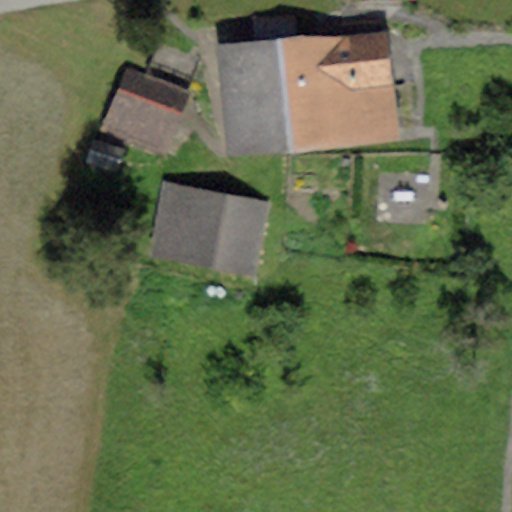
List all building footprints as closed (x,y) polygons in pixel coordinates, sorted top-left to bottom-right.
[(225,39),(234,128),(313,122),(307,72),(320,71),(316,32),(297,33),(294,3),(256,6),(258,36),(225,39)] [(313,122),(392,114),(380,14),(350,17),(352,30),(316,32),(320,71),(307,72),(313,122)] [(146,62),(188,79),(199,53),(157,36),(146,62)] [(129,64),(107,116),(159,136),(180,84),(129,64)] [(159,235),(212,246),(222,190),(171,180),(159,235)] [(258,198),(222,190),(212,246),(246,253),(258,198)]
